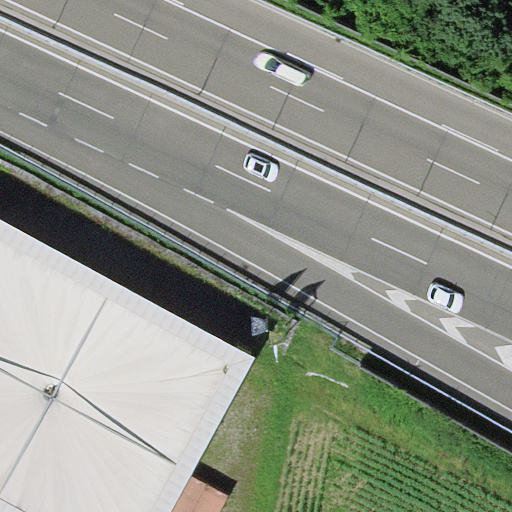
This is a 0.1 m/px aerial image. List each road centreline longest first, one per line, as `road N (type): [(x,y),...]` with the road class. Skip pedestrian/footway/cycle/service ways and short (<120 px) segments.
road 1 (motorway): [(0,99),(511,389)]
road 2 (motorway): [(0,66),(511,303)]
road 3 (motorway): [(511,196),(227,64)]
road 4 (motorway): [(511,161),(227,64)]
road 5 (motorway): [(227,64),(86,0)]
